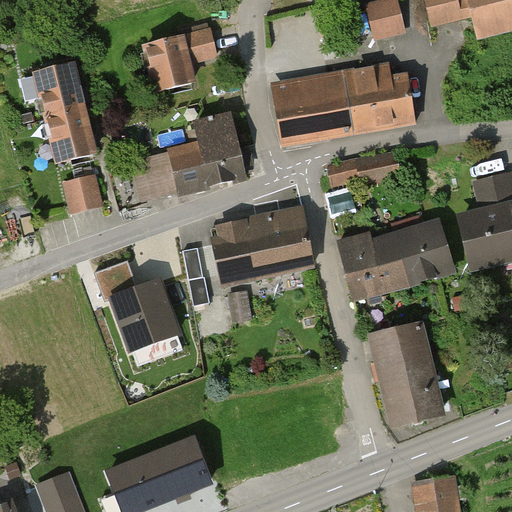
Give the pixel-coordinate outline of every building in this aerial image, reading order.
[(511,0),(425,0),(433,27),(465,18),(471,38),(511,26),(511,0)] [(402,29),(395,2),(369,9),(375,36),(402,29)] [(211,56),(206,33),(140,47),(149,91),(190,82),(185,61),(211,56)] [(77,109),(66,67),(29,76),(40,119),(77,109)] [(274,92),(284,144),(411,121),(403,79),(374,84),(372,74),(274,92)] [(200,145),(184,149),(193,189),(242,177),(225,107),(193,115),(200,145)] [(89,151),(77,109),(40,119),(51,161),(89,151)] [(184,149),(136,161),(145,200),(193,189),(184,149)] [(395,155),(333,169),(337,186),(359,181),(361,189),(401,180),(395,155)] [(98,203),(91,177),(64,184),(71,210),(98,203)] [(511,258),(511,198),(508,182),(474,191),(480,216),(456,222),(468,269),(511,258)] [(296,212),(253,221),(264,272),(307,262),(296,212)] [(253,221),(209,230),(220,281),(264,272),(253,221)] [(447,272),(434,224),(372,242),(370,237),(344,245),(358,297),(447,272)] [(199,250),(184,253),(194,307),(208,305),(199,250)] [(128,262),(95,273),(101,293),(134,283),(128,262)] [(161,279),(108,298),(129,356),(181,338),(161,279)] [(253,318),(252,296),(231,297),(232,319),(253,318)] [(415,328),(370,337),(387,424),(432,415),(415,328)] [(267,389),(243,395),(253,435),(277,428),(267,389)] [(198,434),(105,472),(120,511),(154,511),(219,486),(198,434)] [(87,511),(71,472),(36,486),(46,511),(87,511)] [(455,511),(451,481),(414,486),(417,511),(455,511)] [(0,511),(9,511),(6,503),(0,505),(0,511)]
